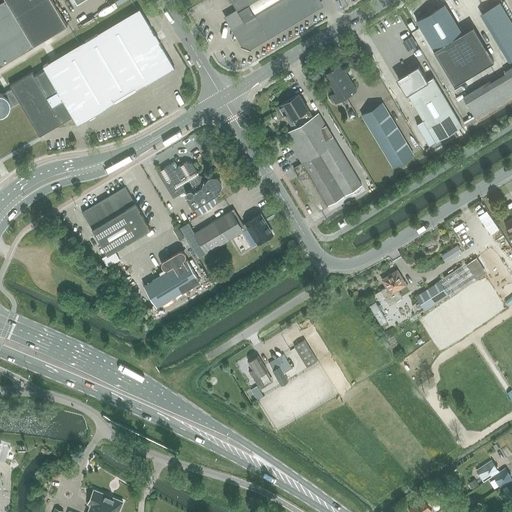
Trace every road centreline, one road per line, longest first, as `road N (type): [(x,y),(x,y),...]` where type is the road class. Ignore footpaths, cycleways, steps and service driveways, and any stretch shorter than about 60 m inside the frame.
road 1 (primary): [(335,511),(200,418),(0,321)]
road 2 (primary): [(0,351),(98,391),(330,511)]
road 3 (tertiary): [(325,263),(363,261),(511,169)]
road 4 (unclassified): [(221,98),(387,0)]
road 5 (tertiary): [(318,257),(221,98)]
road 6 (unclassified): [(209,357),(313,293),(325,263)]
road 7 (tertiary): [(0,229),(32,196),(129,154)]
road 8 (tertiary): [(129,154),(45,172),(0,203)]
